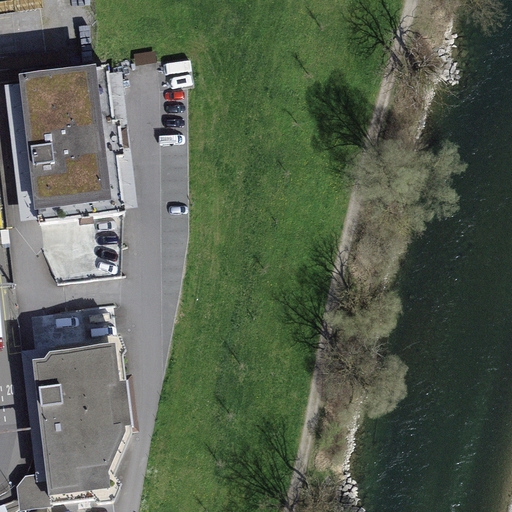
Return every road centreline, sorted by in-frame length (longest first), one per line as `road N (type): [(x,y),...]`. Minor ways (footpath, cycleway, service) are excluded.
road 1 (track): [(409,0),(353,213),(291,511)]
road 2 (residential): [(128,511),(145,391),(147,69)]
